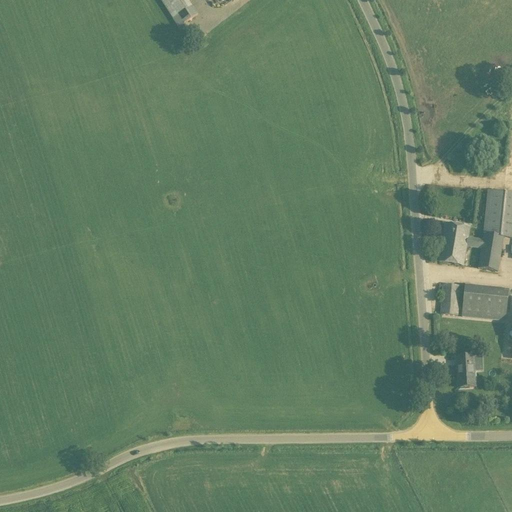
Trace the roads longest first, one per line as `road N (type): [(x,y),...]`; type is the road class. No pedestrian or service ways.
road 1 (unclassified): [(428,436),(408,143),(396,80),(361,0)]
road 2 (unclassified): [(428,436),(163,444),(89,476),(0,500)]
